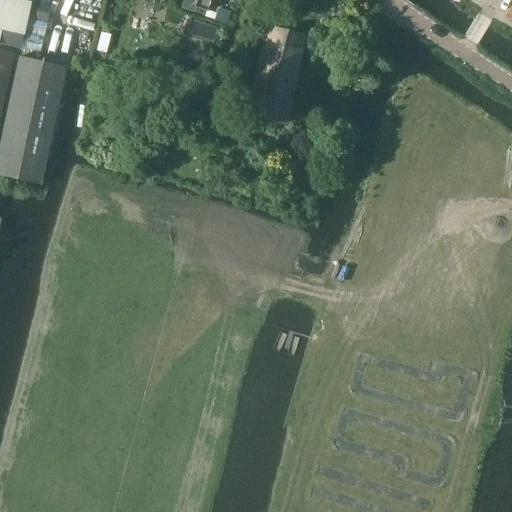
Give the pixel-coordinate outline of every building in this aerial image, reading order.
[(0,0),(0,29),(0,28),(24,33),(27,19),(31,4),(22,2),(22,0),(0,0)] [(205,18),(210,0),(184,0),(181,10),(205,18)] [(31,4),(27,19),(47,23),(51,9),(31,4)] [(219,8),(215,21),(227,25),(231,12),(219,8)] [(27,19),(24,33),(44,37),(47,23),(27,19)] [(188,20),(183,35),(213,44),(217,29),(188,20)] [(0,28),(0,29),(0,46),(20,51),(21,48),(24,33),(0,28)] [(287,125),(298,68),(300,62),(304,38),(267,31),(260,53),(262,54),(248,117),(287,125)] [(24,33),(21,48),(40,53),(44,37),(24,33)] [(0,121),(13,55),(0,52),(0,121)] [(18,59),(0,144),(0,177),(41,186),(65,69),(18,59)] [(155,144),(150,163),(164,167),(169,147),(155,144)]
